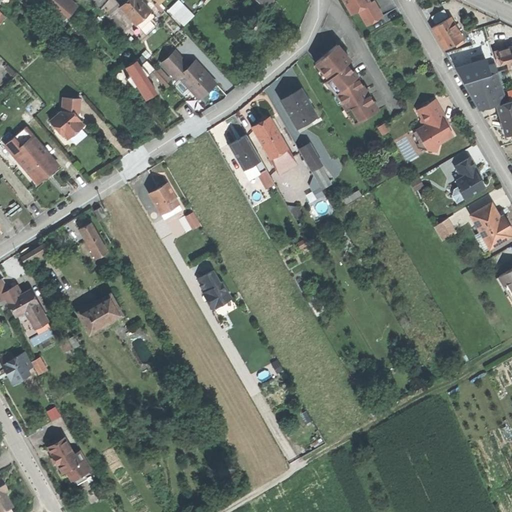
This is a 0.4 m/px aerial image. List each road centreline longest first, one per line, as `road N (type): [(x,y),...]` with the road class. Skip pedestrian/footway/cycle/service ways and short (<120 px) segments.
road 1 (residential): [(0,254),(228,108),(307,42),(320,0)]
road 2 (unknown): [(130,171),(300,468)]
road 3 (track): [(226,511),(511,345)]
road 4 (residential): [(406,0),(511,185)]
